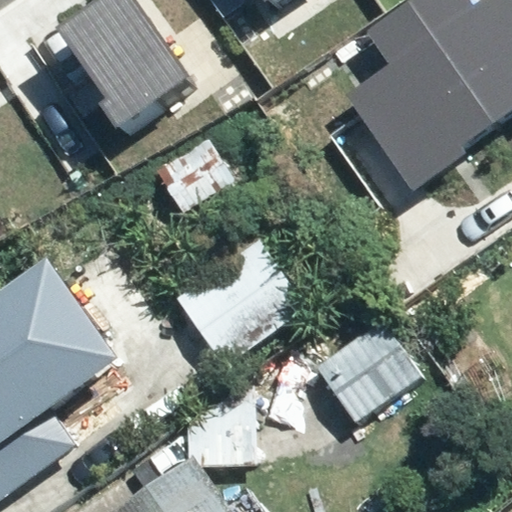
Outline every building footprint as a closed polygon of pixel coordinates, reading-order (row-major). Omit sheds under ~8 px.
[(115,75),(101,86),(131,128),(204,75),(174,33),(150,0),(134,0),(86,35),(115,75)] [(486,0),(425,0),(424,1),(511,123),(511,0),(495,0),(489,4),(486,0)] [(402,65),(364,92),(430,183),(511,124),(511,123),(424,1),(379,33),(402,65)] [(232,148),(166,190),(185,222),(252,180),(232,148)] [(280,237),(196,296),(245,365),(329,306),(280,237)] [(0,511),(11,511),(103,448),(77,411),(153,358),(84,260),(0,319),(0,318),(0,511)] [(389,309),(327,357),(377,423),(440,375),(389,309)] [(250,511),(214,459),(138,511),(250,511)]
